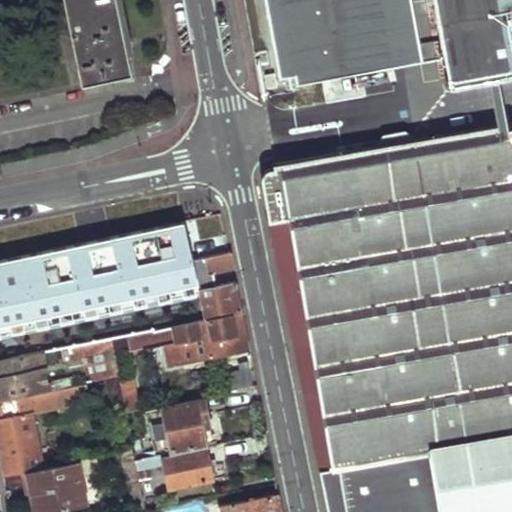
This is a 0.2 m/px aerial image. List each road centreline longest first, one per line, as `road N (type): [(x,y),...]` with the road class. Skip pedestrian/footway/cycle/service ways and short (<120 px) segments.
road 1 (residential): [(231,149),(303,511)]
road 2 (residential): [(0,199),(231,149)]
road 3 (residential): [(199,0),(231,149)]
